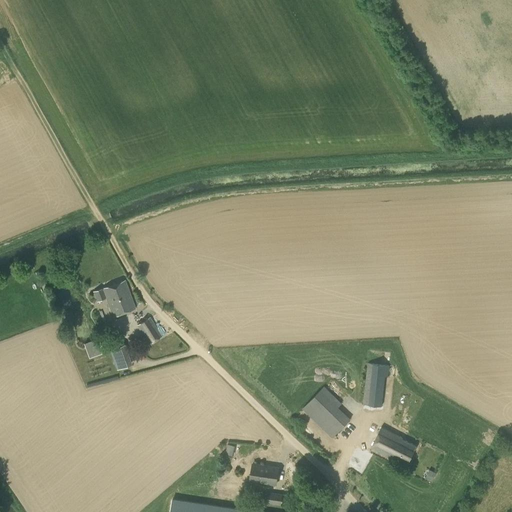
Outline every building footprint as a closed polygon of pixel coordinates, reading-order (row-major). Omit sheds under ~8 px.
[(135,308),(125,280),(102,288),(93,291),(97,301),(106,298),(113,316),(135,308)] [(137,325),(149,344),(162,336),(150,317),(137,325)] [(88,356),(100,352),(96,340),(84,344),(88,356)] [(110,350),(117,370),(132,365),(124,344),(110,350)] [(380,406),(383,377),(388,378),(389,365),(368,364),(363,404),(380,406)] [(350,419),(338,407),(342,403),(324,386),(304,408),(332,437),(350,419)] [(394,458),(394,457),(406,463),(415,446),(403,440),(403,438),(382,427),(372,447),(394,458)] [(250,481),(275,485),(278,468),(252,465),(250,481)] [(282,495),(267,492),(265,503),(280,505),(282,495)] [(256,511),(172,500),(170,511),(256,511)]
